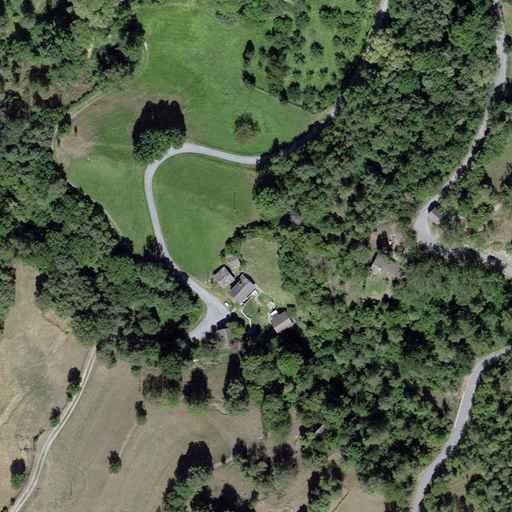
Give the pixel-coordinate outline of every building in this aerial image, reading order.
[(444,217),(435,209),(429,217),(438,224),(444,217)] [(407,269),(379,254),(371,269),(376,272),(379,267),(401,279),(407,269)] [(226,270),(215,278),(224,290),(234,282),(226,270)] [(244,280),(230,294),(240,304),(254,289),(244,280)] [(287,315),(274,323),(281,334),(294,326),(287,315)] [(236,330),(220,335),(224,348),(239,344),(236,330)]
